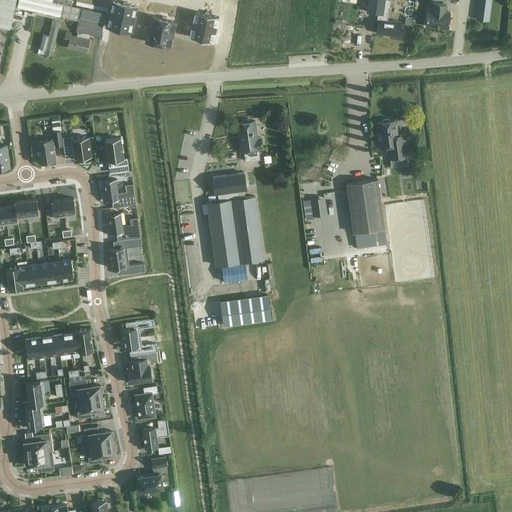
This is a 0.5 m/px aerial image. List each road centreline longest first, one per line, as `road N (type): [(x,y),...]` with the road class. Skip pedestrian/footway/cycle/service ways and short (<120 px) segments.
road 1 (residential): [(7,422),(5,473),(18,487),(114,477),(126,472),(132,453),(95,282),(87,188),(63,173),(26,179)]
road 2 (unclassified): [(13,98),(511,51)]
road 3 (unknown): [(216,78),(198,187),(201,262),(214,279),(236,279)]
